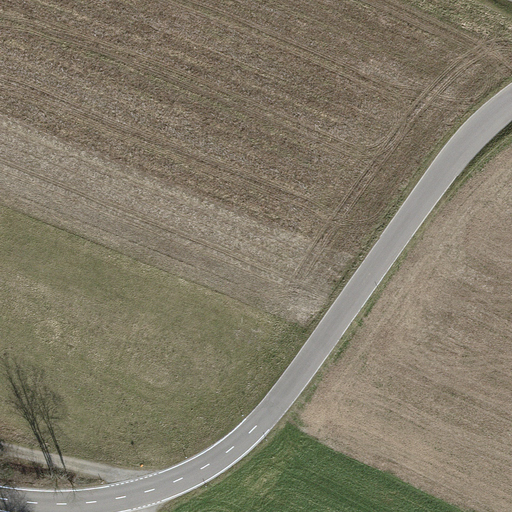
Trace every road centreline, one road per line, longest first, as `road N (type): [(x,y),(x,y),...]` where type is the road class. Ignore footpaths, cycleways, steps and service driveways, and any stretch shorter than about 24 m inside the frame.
road 1 (tertiary): [(0,496),(42,505),(145,494),(197,470),(259,426),(463,146),(511,103)]
road 2 (track): [(0,446),(145,494)]
